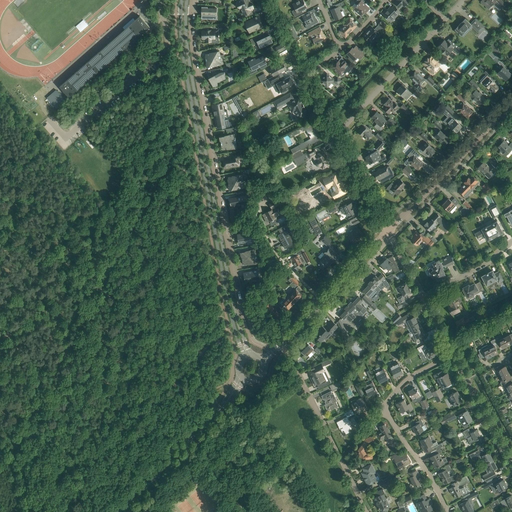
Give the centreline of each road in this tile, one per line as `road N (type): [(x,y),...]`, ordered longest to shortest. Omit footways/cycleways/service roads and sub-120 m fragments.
road 1 (tertiary): [(181,0),(183,62),(240,358)]
road 2 (tertiary): [(236,315),(188,61),(186,0)]
road 3 (residential): [(236,315),(191,0)]
road 4 (residential): [(387,231),(511,103)]
road 5 (residential): [(366,511),(293,363)]
road 6 (residential): [(335,135),(445,19)]
road 7 (tertiary): [(123,511),(222,406)]
road 8 (residential): [(511,464),(453,354)]
road 9 (residential): [(446,511),(382,407)]
